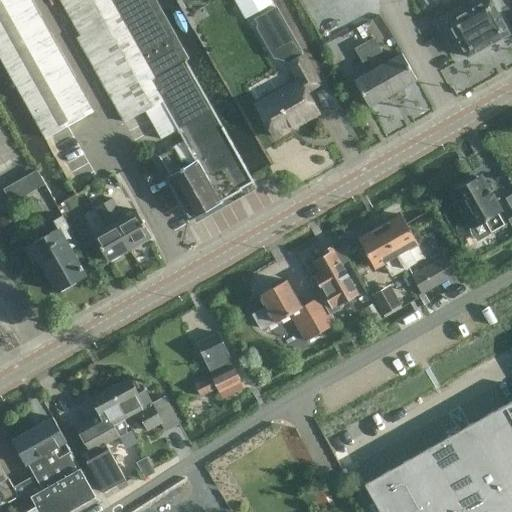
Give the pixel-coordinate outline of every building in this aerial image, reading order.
[(0,0),(0,57),(46,139),(49,137),(86,116),(81,106),(86,103),(83,98),(78,101),(21,0),(0,0)] [(188,59),(154,0),(60,0),(128,121),(145,111),(162,102),(197,82),(185,61),(188,59)] [(233,0),(244,20),(272,3),(270,0),(233,0)] [(467,57),(509,34),(490,0),(487,0),(448,22),(467,57)] [(275,138),(294,127),(293,125),(298,123),(299,124),(317,114),(305,93),(320,85),(303,57),(302,57),(300,53),(301,53),(276,7),(255,19),(257,24),(257,28),(274,58),(284,59),(296,79),(254,103),(275,138)] [(363,43),(392,94),(416,80),(401,54),(381,65),(376,55),(382,52),(373,38),(363,43)] [(368,107),(392,94),(363,43),(353,49),(362,64),(367,60),(373,70),(353,81),(368,107)] [(169,176),(167,177),(191,218),(241,190),(240,189),(253,181),(197,82),(162,102),(177,130),(184,141),(174,147),(158,156),(169,176)] [(162,102),(145,111),(160,139),(177,130),(162,102)] [(3,189),(10,203),(11,204),(45,185),(36,170),(3,189)] [(460,212),(476,240),(503,225),(496,213),(498,212),(477,177),(467,183),(463,181),(456,185),(456,189),(453,191),(464,210),(460,212)] [(103,204),(129,249),(140,243),(141,245),(149,240),(148,239),(151,237),(136,210),(119,219),(116,215),(120,212),(112,198),(103,204)] [(107,262),(111,259),(112,261),(120,256),(120,255),(129,249),(103,204),(94,209),(102,222),(106,220),(109,225),(92,235),(107,262)] [(380,230),(403,269),(414,263),(408,251),(418,246),(400,215),(397,217),(395,216),(383,222),(386,227),(380,230)] [(38,259),(41,265),(57,292),(85,276),(69,249),(77,243),(62,216),(51,222),(56,229),(24,248),(33,262),(38,259)] [(403,269),(380,230),(375,233),(373,228),(361,235),(361,238),(357,239),(374,270),(385,264),(391,276),(403,269)] [(334,251),(313,263),(318,272),(314,275),(314,276),(309,278),(330,315),(341,308),(339,303),(357,292),(334,251)] [(411,276),(420,294),(454,274),(445,257),(411,276)] [(306,340),(334,324),(319,297),(304,305),(307,309),(303,311),(286,280),(259,295),(266,307),(252,314),(259,329),(273,321),(274,323),(282,318),(283,321),(289,317),(288,315),(291,313),(306,340)] [(390,285),(372,295),(383,313),(400,303),(390,285)] [(197,344),(213,376),(195,385),(201,396),(216,388),(218,393),(239,383),(228,360),(229,360),(217,334),(197,344)] [(109,387),(125,418),(137,412),(148,431),(160,423),(165,431),(177,424),(163,397),(151,404),(143,390),(137,394),(127,377),(109,387)] [(90,451),(106,443),(126,432),(126,424),(123,420),(125,418),(109,387),(90,397),(100,414),(92,419),(90,415),(75,423),(89,449),(90,451)] [(511,511),(511,400),(427,448),(364,484),(380,511),(511,511)] [(51,417),(30,430),(11,440),(25,466),(29,464),(65,443),(67,442),(51,417)] [(69,511),(96,497),(65,443),(29,464),(35,475),(25,481),(32,495),(30,496),(35,506),(24,511),(69,511)] [(106,443),(90,451),(89,449),(82,454),(103,492),(126,480),(106,443)] [(146,458),(137,463),(145,477),(154,472),(147,459),(146,458)] [(8,477),(5,478),(0,469),(0,489),(7,502),(19,495),(8,477)]
